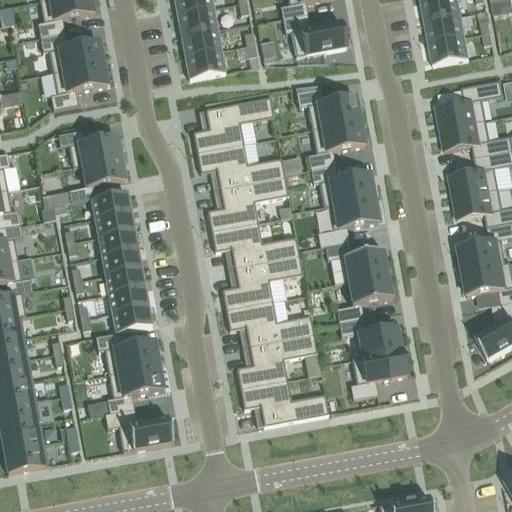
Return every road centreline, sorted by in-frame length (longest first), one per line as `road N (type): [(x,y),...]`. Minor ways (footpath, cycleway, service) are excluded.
road 1 (residential): [(119,0),(144,135),(166,159),(200,319),(194,356),(219,489)]
road 2 (residential): [(370,0),(450,402),(451,446)]
road 3 (residential): [(219,489),(451,446)]
road 4 (residential): [(89,511),(219,489)]
